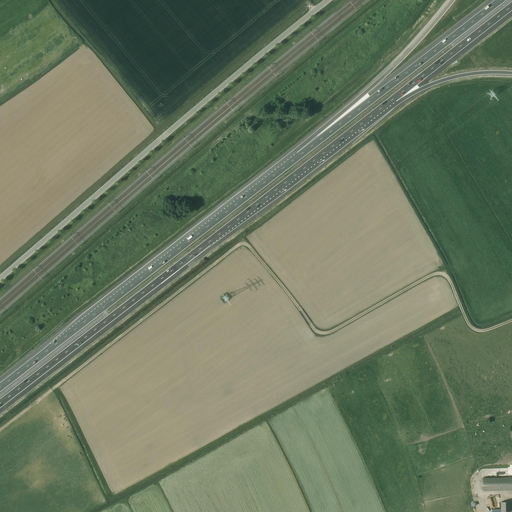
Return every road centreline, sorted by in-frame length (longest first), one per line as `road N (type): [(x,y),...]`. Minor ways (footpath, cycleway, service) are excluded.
road 1 (track): [(511,320),(473,328),(438,272),(320,333),(241,243),(0,428)]
road 2 (motorway): [(0,403),(386,104)]
road 3 (unclassified): [(0,279),(328,0)]
road 4 (motorway): [(299,155),(0,387)]
road 5 (motorway): [(501,0),(299,155)]
road 6 (motorway): [(453,0),(299,155)]
road 7 (motorway): [(386,104),(511,6)]
road 8 (motorway): [(386,104),(459,75),(511,73)]
